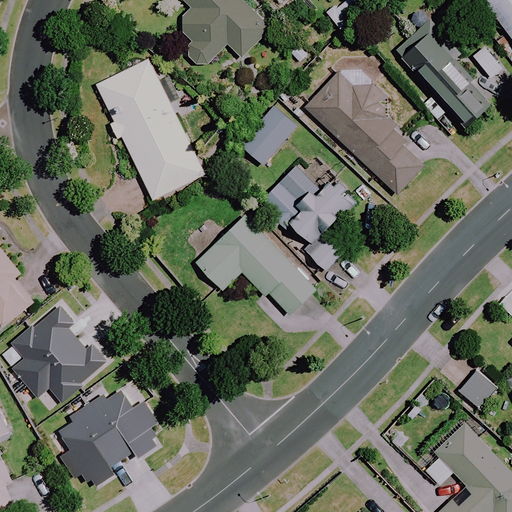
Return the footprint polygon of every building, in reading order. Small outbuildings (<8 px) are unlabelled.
[(271,30),(242,0),(192,0),(196,4),(184,18),(184,34),(196,47),(190,52),(205,68),(230,44),(243,58),(271,30)] [(369,7),(363,0),(346,0),(329,15),(342,30),(369,7)] [(511,0),(483,0),(511,37),(511,0)] [(468,69),(427,24),(399,49),(449,108),(467,128),(491,106),(462,75),(468,69)] [(486,46),(473,56),(492,82),(506,71),(486,46)] [(207,176),(150,60),(98,85),(116,121),(112,123),(120,138),(123,136),(155,201),(207,176)] [(342,70),(307,108),(402,194),(430,163),(395,131),(401,123),(390,115),(391,96),(377,82),(356,82),(342,70)] [(299,129),(274,107),(241,144),(266,166),(299,129)] [(318,182),(301,164),(266,199),(279,212),(275,216),(287,228),(292,222),(314,245),(308,251),(327,270),(348,251),(327,230),(355,203),(326,174),(318,182)] [(317,290),(248,216),(198,263),(224,290),(244,271),(267,296),(271,293),(291,315),(317,290)] [(0,320),(5,327),(35,302),(15,278),(21,273),(0,246),(0,320)] [(46,416),(60,410),(71,437),(57,442),(74,483),(87,478),(84,471),(127,453),(82,344),(30,365),(36,380),(46,376),(51,390),(38,395),(46,416)] [(498,388),(479,371),(462,391),(481,407),(498,388)] [(0,436),(10,432),(0,409),(0,505),(12,501),(5,485),(13,482),(0,452),(0,436)] [(511,511),(511,471),(467,424),(423,466),(441,485),(454,472),(474,492),(466,500),(461,494),(442,511),(511,511)]
